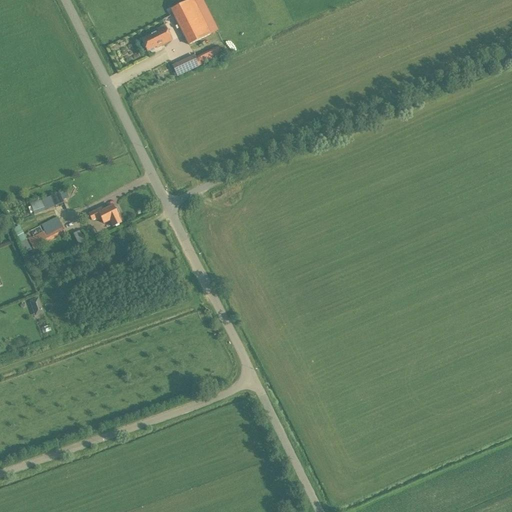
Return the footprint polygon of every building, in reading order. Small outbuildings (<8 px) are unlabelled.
[(188,0),(171,9),(181,27),(189,45),(210,34),(193,0),(188,0)] [(158,32),(154,34),(142,40),(147,51),(157,46),(157,47),(172,40),(165,26),(157,30),(158,32)] [(178,63),(172,66),(177,77),(184,74),(178,63)] [(60,193),(63,199),(68,197),(66,190),(60,193)] [(63,199),(60,193),(42,200),(45,210),(64,202),(63,199)] [(42,200),(29,204),(33,215),(46,211),(45,210),(42,200)] [(113,205),(99,212),(98,210),(89,214),(92,220),(96,218),(97,220),(101,218),(104,223),(110,220),(113,227),(121,222),(117,214),(118,213),(119,212),(117,207),(115,207),(114,207),(113,205)] [(42,225),(45,231),(29,239),(34,250),(66,233),(58,217),(42,225)] [(74,234),(79,245),(85,242),(79,231),(74,234)] [(31,250),(26,239),(20,243),(25,253),(31,250)] [(32,301),(30,302),(32,307),(34,307),(40,305),(38,299),(32,301)] [(49,325),(41,328),(43,334),(51,331),(49,325)]
